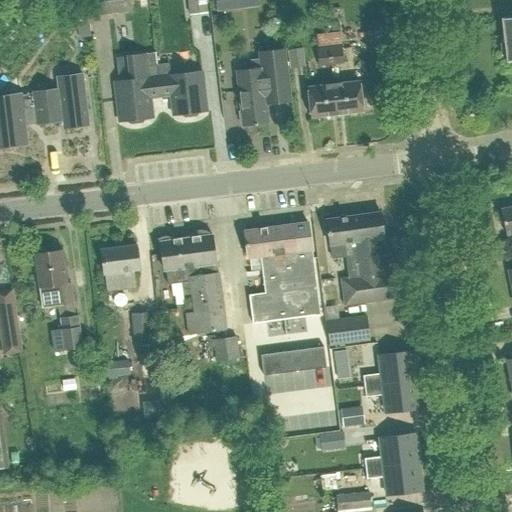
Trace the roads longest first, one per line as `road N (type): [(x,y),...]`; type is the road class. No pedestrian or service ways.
road 1 (unclassified): [(0,212),(435,162)]
road 2 (residential): [(435,162),(475,511)]
road 3 (residential): [(414,0),(435,162)]
